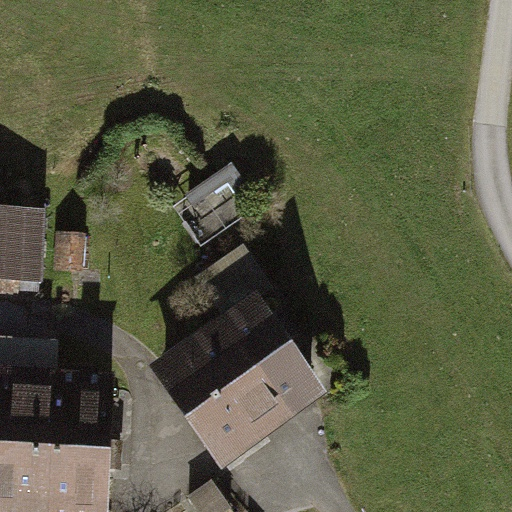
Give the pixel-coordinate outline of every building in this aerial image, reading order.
[(243,196),(227,171),(190,195),(206,220),(243,196)] [(0,272),(38,272),(36,201),(0,201),(0,272)] [(83,235),(55,237),(57,274),(85,273),(83,235)] [(219,471),(326,396),(257,298),(150,373),(219,471)] [(41,511),(47,377),(0,375),(0,511),(41,511)] [(96,511),(102,379),(47,377),(41,511),(96,511)] [(214,487),(187,504),(192,511),(228,511),(230,511),(214,487)]
